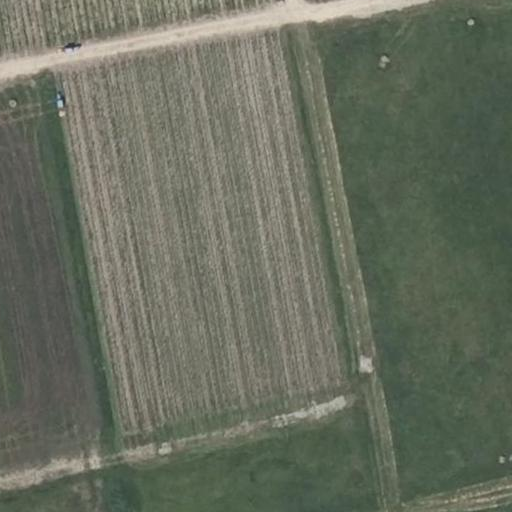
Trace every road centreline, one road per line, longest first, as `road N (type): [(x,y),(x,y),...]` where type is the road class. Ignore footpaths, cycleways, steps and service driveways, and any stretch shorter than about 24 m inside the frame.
road 1 (track): [(392,498),(371,396),(0,487)]
road 2 (track): [(294,0),(371,396)]
road 3 (track): [(0,69),(360,0)]
road 4 (track): [(511,471),(392,498),(393,511)]
